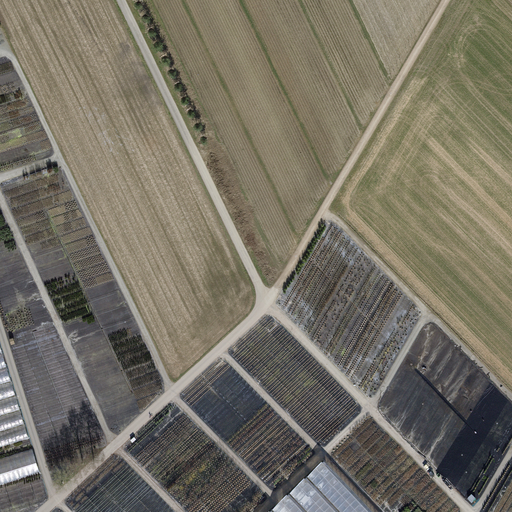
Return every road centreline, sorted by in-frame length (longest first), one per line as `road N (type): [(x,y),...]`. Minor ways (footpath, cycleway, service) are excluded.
road 1 (track): [(172,394),(0,36)]
road 2 (track): [(267,301),(443,0)]
road 3 (track): [(120,0),(267,301)]
road 4 (track): [(40,511),(267,301)]
road 5 (track): [(267,301),(470,511)]
road 6 (track): [(116,445),(0,198)]
road 7 (track): [(511,397),(324,209)]
road 8 (track): [(379,511),(221,347)]
road 9 (track): [(55,497),(0,326)]
road 10 (track): [(261,511),(370,407)]
road 11 (track): [(172,394),(274,499)]
